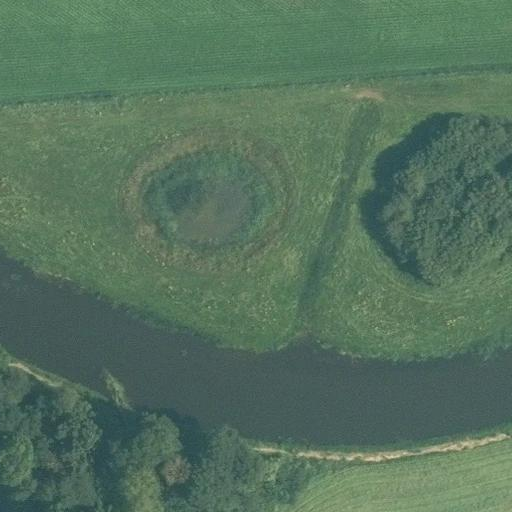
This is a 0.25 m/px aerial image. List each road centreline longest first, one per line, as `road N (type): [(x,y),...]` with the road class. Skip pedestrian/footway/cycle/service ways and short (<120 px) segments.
road 1 (track): [(511,439),(400,467),(284,468),(119,425),(0,370)]
road 2 (track): [(511,87),(0,119)]
